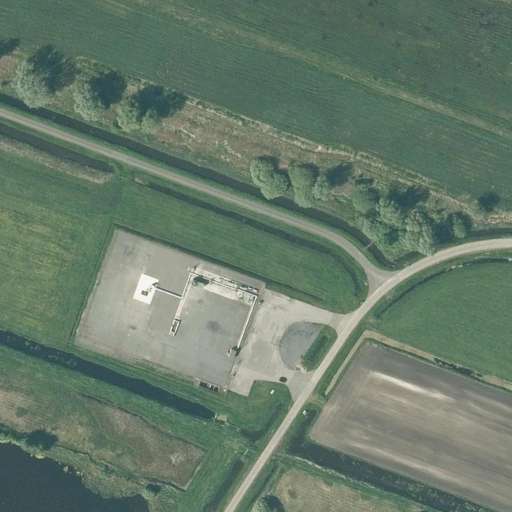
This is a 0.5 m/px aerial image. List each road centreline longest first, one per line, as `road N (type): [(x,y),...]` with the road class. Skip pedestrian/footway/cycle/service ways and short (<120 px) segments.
road 1 (unclassified): [(385,289),(351,249),(323,234),(0,112)]
road 2 (unclassified): [(229,511),(356,319),(385,289)]
road 3 (unclassified): [(511,245),(445,256),(385,289)]
